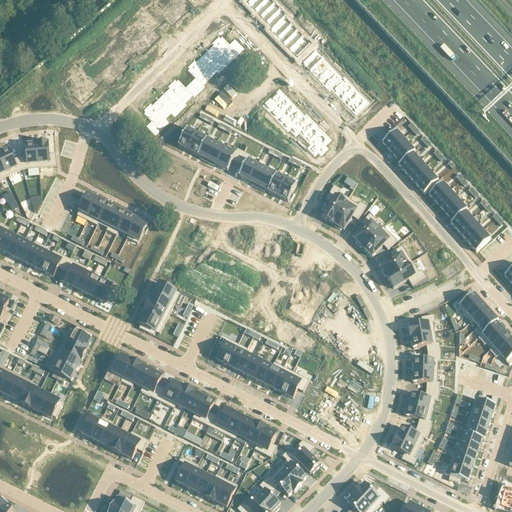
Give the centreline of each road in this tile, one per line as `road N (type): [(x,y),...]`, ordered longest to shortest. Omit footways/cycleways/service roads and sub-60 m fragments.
road 1 (residential): [(360,457),(0,273)]
road 2 (residential): [(219,2),(355,141),(315,184),(296,228)]
road 3 (tertiary): [(296,228),(170,201),(95,129)]
road 4 (residential): [(95,129),(219,2)]
road 5 (residential): [(511,313),(474,270),(436,297),(383,318)]
road 6 (motorway): [(409,0),(511,107)]
road 7 (tertiary): [(360,457),(387,392),(383,318)]
road 8 (residential): [(91,511),(110,472),(190,511)]
road 9 (residential): [(360,457),(476,511)]
road 10 (tertiary): [(383,318),(343,259),(296,228)]
